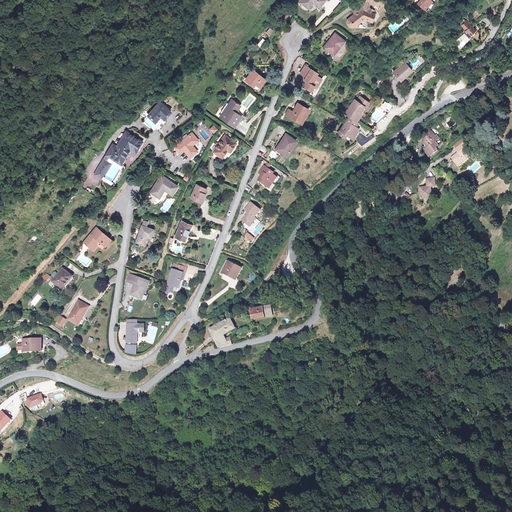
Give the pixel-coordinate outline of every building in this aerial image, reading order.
[(424,10),(432,2),(429,0),(422,0),(419,4),(424,10)] [(351,13),(353,15),(357,12),(356,11),(358,9),(368,13),(370,10),(366,9),(363,7),(359,6),(351,13)] [(371,15),(368,13),(358,9),(356,11),(357,12),(353,15),(347,20),(346,21),(346,22),(346,23),(346,25),(346,26),(347,27),(348,27),(349,28),(351,28),(352,27),(353,27),(362,19),(368,21),(371,15)] [(466,22),(460,29),(468,36),(474,30),(466,22)] [(337,34),(325,47),(333,54),(345,41),(337,34)] [(261,47),(266,41),(262,38),(258,44),(261,47)] [(391,70),(392,71),(401,64),(400,63),(391,70)] [(404,64),(393,72),(398,79),(403,75),(405,76),(410,72),(404,64)] [(319,87),(323,76),(316,73),(316,71),(304,66),(300,74),(307,77),(305,81),(308,83),(306,86),(314,90),(316,86),(319,87)] [(250,69),(243,79),(251,83),(254,79),(259,83),(263,77),(250,69)] [(392,79),(386,76),(382,82),(389,85),(392,79)] [(468,85),(458,91),(460,95),(470,90),(468,85)] [(359,98),(356,102),(363,107),(360,111),(361,112),(367,103),(359,98)] [(232,100),(221,116),(235,126),(242,115),(236,112),(240,105),(232,100)] [(345,114),(354,120),(359,113),(360,111),(363,107),(356,102),(354,101),(345,114)] [(384,101),(381,107),(388,112),(392,105),(384,101)] [(169,111),(159,103),(148,115),(155,121),(160,115),(163,118),(169,111)] [(303,123),(309,110),(298,104),(294,111),(290,109),(287,115),(303,123)] [(349,119),(338,134),(343,137),(344,135),(346,136),(349,138),(356,128),(354,127),(357,124),(349,119)] [(213,125),(210,129),(215,134),(219,129),(213,125)] [(349,138),(352,140),(359,130),(356,128),(349,138)] [(112,164),(108,162),(110,158),(122,166),(132,151),(138,155),(145,142),(126,130),(116,146),(113,143),(94,174),(102,179),(112,164)] [(428,160),(436,153),(434,151),(436,148),(434,145),(438,142),(434,138),(433,139),(427,133),(420,139),(423,143),(425,146),(423,147),(426,150),(422,153),(428,160)] [(192,134),(180,144),(176,147),(180,153),(184,150),(190,157),(197,151),(192,145),(197,141),(192,134)] [(283,137),(273,151),(281,157),(292,143),(283,137)] [(218,143),(210,154),(217,160),(224,151),(227,154),(232,147),(224,141),(221,145),(218,143)] [(466,152),(461,146),(454,151),(457,155),(450,160),(455,165),(456,165),(461,160),(463,162),(464,164),(469,160),(464,154),(466,152)] [(262,168),(256,175),(258,177),(254,184),(264,191),(268,185),(269,185),(273,179),(269,176),(271,174),(262,168)] [(161,175),(150,190),(159,195),(164,188),(171,193),(176,184),(161,175)] [(420,202),(432,202),(431,190),(435,190),(435,182),(427,182),(427,191),(419,191),(420,202)] [(195,185),(188,198),(196,202),(200,203),(204,194),(202,193),(204,189),(195,185)] [(248,213),(241,221),(248,227),(255,218),(254,217),(259,210),(254,206),(251,203),(246,209),(249,211),(248,213)] [(181,222),(175,237),(183,240),(185,242),(188,236),(186,235),(190,226),(181,222)] [(138,228),(132,244),(141,248),(143,240),(146,241),(149,232),(138,228)] [(95,229),(82,245),(90,252),(96,245),(102,250),(109,241),(95,229)] [(175,262),(173,268),(182,272),(184,273),(187,267),(175,262)] [(236,280),(241,268),(227,262),(222,271),(230,275),(229,277),(236,280)] [(172,268),(167,283),(173,285),(178,286),(180,278),(182,272),(173,268),(172,268)] [(54,281),(51,284),(61,292),(71,280),(61,272),(57,277),(54,281)] [(140,298),(147,280),(131,274),(128,281),(134,283),(129,293),(140,298)] [(77,301),(65,318),(74,324),(80,316),(81,317),(87,307),(77,301)] [(260,310),(261,319),(270,318),(269,309),(260,310)] [(261,319),(260,310),(253,311),(254,315),(252,316),(252,320),(261,319)] [(59,327),(64,319),(59,316),(54,323),(59,327)] [(226,348),(233,346),(231,343),(227,344),(223,336),(234,329),(229,321),(209,332),(219,349),(226,348)] [(137,325),(128,325),(128,343),(137,343),(137,333),(145,333),(145,325),(137,325)] [(39,344),(39,341),(21,340),(20,349),(17,349),(17,354),(22,355),(31,355),(31,356),(40,356),(40,344),(39,344)] [(138,346),(127,345),(126,355),(138,356),(138,346)] [(42,393),(27,399),(31,409),(46,404),(42,393)]
